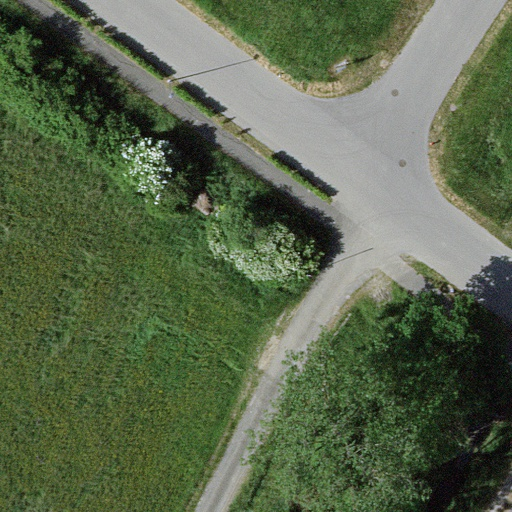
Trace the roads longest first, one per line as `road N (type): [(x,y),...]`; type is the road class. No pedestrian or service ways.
road 1 (unclassified): [(125,0),(511,284)]
road 2 (track): [(392,194),(358,240),(216,511)]
